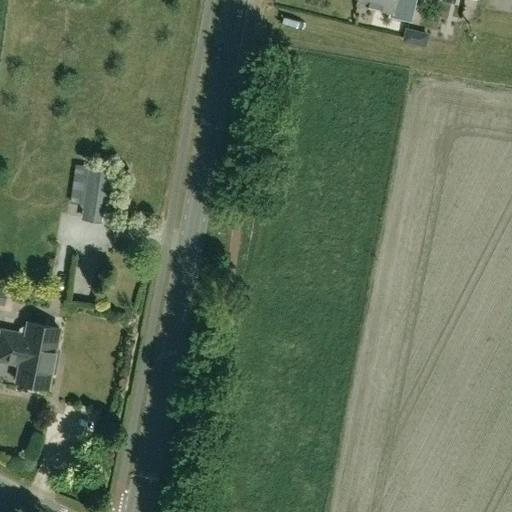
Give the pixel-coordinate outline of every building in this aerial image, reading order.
[(358,0),(358,4),(391,12),(390,16),(411,21),(405,19),(409,0),(358,0)] [(429,33),(417,30),(414,43),(426,46),(429,33)] [(82,218),(99,221),(107,171),(90,168),(82,218)] [(85,292),(97,292),(97,272),(105,273),(105,256),(97,256),(97,272),(85,272),(85,292)] [(46,388),(58,329),(28,323),(25,335),(1,331),(0,338),(0,360),(14,364),(19,369),(16,382),(46,388)]
